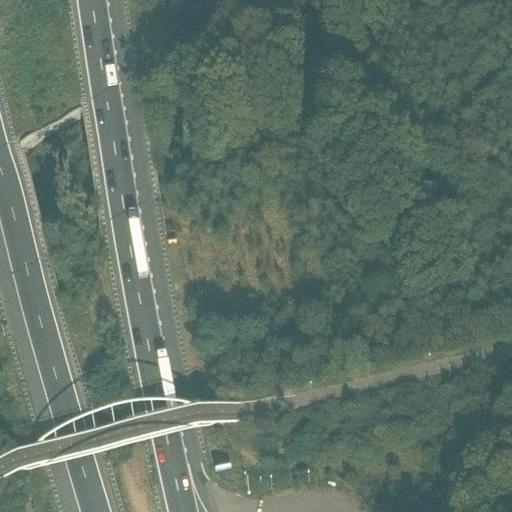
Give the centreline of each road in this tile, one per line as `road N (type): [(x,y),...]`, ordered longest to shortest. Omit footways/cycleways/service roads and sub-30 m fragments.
road 1 (motorway): [(182,511),(91,0)]
road 2 (motorway): [(0,169),(96,511)]
